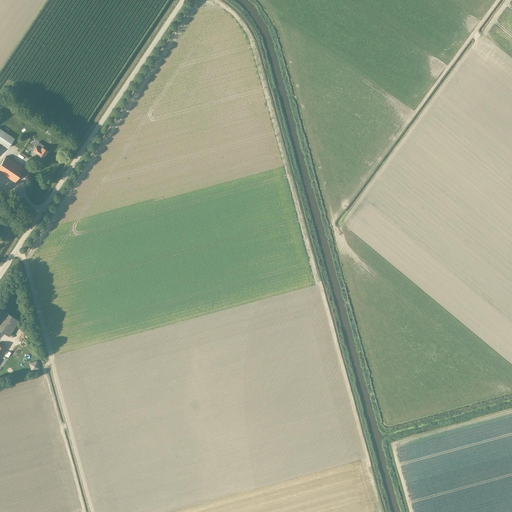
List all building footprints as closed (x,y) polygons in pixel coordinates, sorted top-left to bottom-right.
[(0,143),(8,148),(14,138),(0,128),(0,143)] [(48,151),(42,147),(40,149),(35,146),(33,150),(37,153),(37,154),(43,158),(48,151)] [(0,172),(15,182),(24,169),(6,157),(0,164),(0,172)] [(0,330),(9,336),(19,321),(4,310),(0,316),(0,330)] [(26,339),(31,338),(27,323),(22,324),(26,339)] [(38,369),(36,361),(29,362),(31,371),(38,369)]
